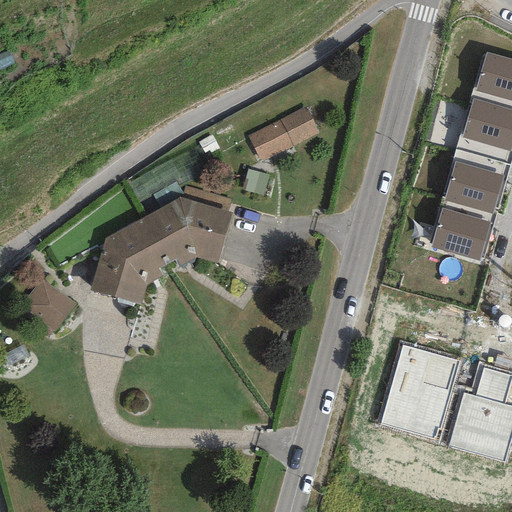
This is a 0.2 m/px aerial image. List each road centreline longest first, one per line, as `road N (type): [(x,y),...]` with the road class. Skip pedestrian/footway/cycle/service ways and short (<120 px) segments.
road 1 (tertiary): [(417,0),(281,511)]
road 2 (residential): [(0,257),(152,146),(304,64),(390,0)]
